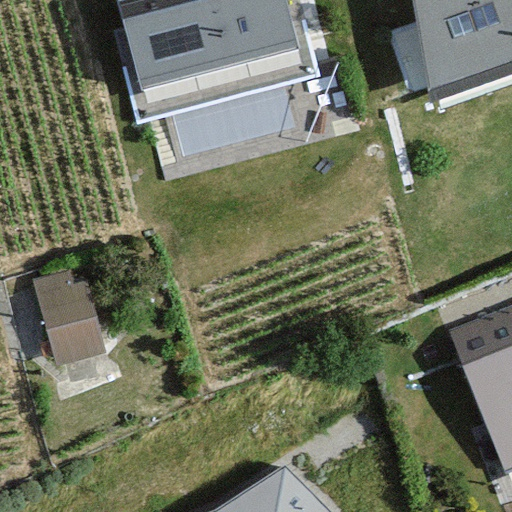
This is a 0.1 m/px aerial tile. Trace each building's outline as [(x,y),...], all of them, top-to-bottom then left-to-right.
[(285,0),(119,0),(140,79),(296,38),(285,0)] [(511,0),(420,0),(435,83),(511,60),(511,0)] [(95,275),(32,289),(50,366),(113,352),(95,275)] [(511,347),(470,364),(510,463),(511,462),(511,347)] [(230,500),(192,511),(336,511),(283,459),(230,500)]
